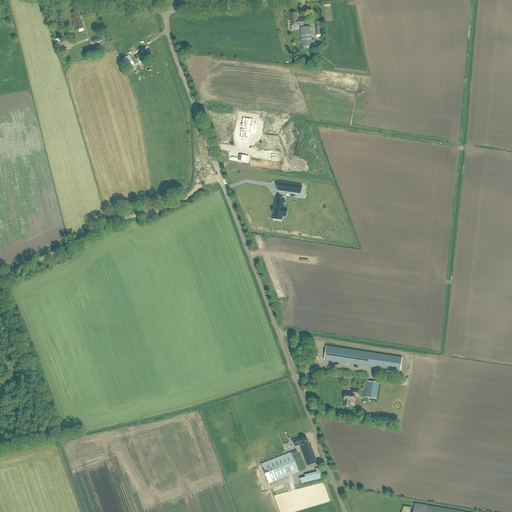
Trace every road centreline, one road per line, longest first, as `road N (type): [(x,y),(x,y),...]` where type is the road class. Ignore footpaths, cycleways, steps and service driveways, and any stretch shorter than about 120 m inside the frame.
road 1 (unclassified): [(344,511),(164,9)]
road 2 (track): [(0,279),(113,219),(164,209),(220,176)]
